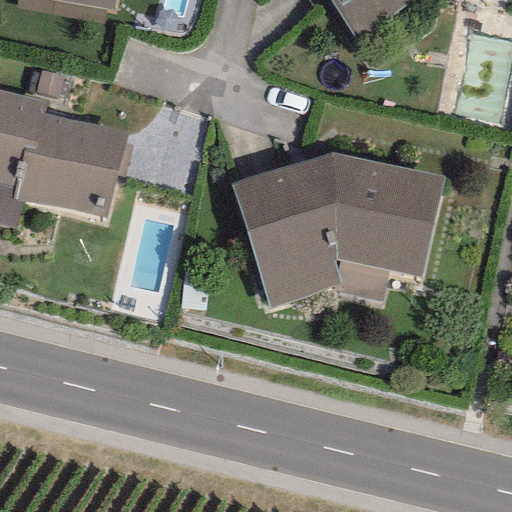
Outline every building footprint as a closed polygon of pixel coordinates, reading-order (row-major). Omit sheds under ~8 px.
[(101,26),(104,11),(45,0),(15,0),(14,10),(101,26)] [(45,0),(104,11),(113,12),(114,0),(45,0)] [(325,0),(353,43),(415,2),(413,0),(325,0)] [(105,219),(124,133),(44,115),(47,102),(0,91),(0,182),(13,185),(10,198),(21,201),(105,219)] [(328,153),(228,184),(268,310),(341,283),(332,260),(419,278),(442,179),(328,153)] [(0,225),(14,229),(21,201),(10,198),(13,185),(0,182),(0,225)]
